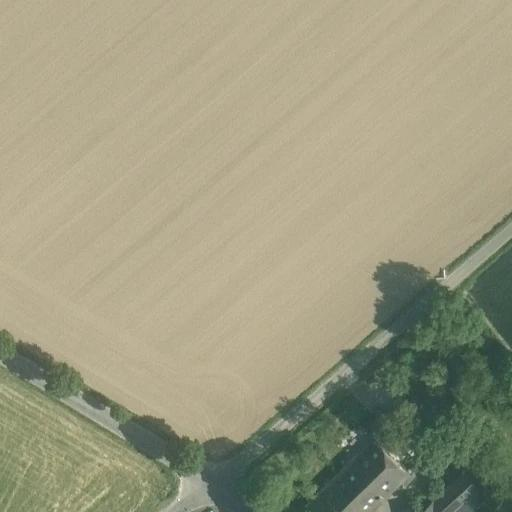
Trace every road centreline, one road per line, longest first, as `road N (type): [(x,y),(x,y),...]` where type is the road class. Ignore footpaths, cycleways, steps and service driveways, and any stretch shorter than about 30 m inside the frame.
road 1 (unclassified): [(212,483),(511,232)]
road 2 (tertiary): [(0,356),(212,483)]
